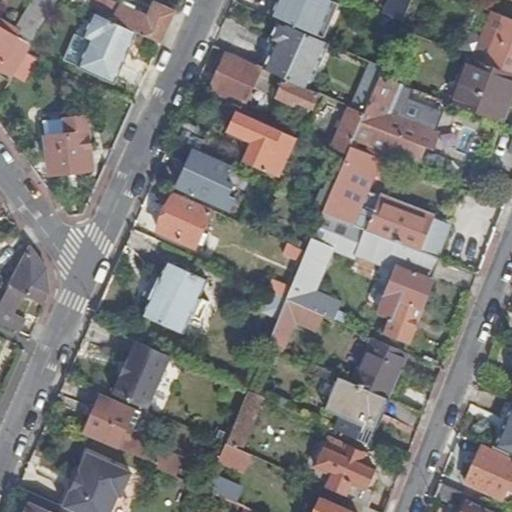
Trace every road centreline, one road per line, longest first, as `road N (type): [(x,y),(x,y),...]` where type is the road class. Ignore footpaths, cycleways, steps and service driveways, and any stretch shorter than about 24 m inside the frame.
road 1 (residential): [(208,0),(85,277)]
road 2 (residential): [(405,511),(511,241)]
road 3 (residential): [(85,277),(0,467)]
road 4 (residential): [(85,277),(0,162)]
